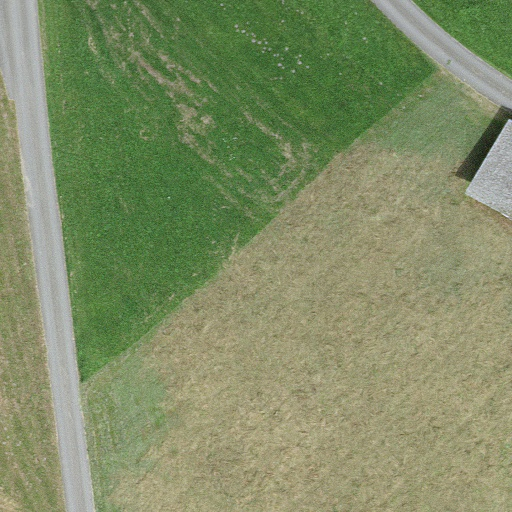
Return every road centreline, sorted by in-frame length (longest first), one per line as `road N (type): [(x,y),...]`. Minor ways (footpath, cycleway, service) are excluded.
road 1 (track): [(77,511),(23,0)]
road 2 (track): [(392,0),(511,94)]
